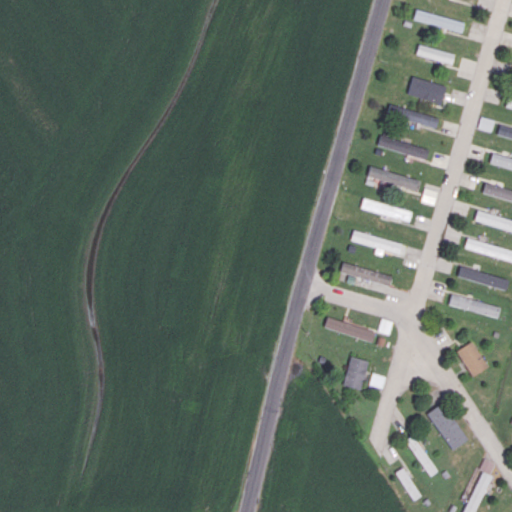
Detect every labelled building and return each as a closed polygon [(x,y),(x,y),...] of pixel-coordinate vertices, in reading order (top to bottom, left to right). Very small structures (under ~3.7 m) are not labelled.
[(412,21),(462,30),(464,19),(414,10),(412,21)] [(454,53),(418,44),(415,53),(451,63),(454,53)] [(407,94),(440,104),(446,85),(412,76),(407,94)] [(386,114),(435,127),(438,117),(389,103),(386,114)] [(478,128),(491,131),(494,119),(480,116),(478,128)] [(511,138),(511,126),(499,123),(496,134),(511,138)] [(377,145),(425,159),(428,149),(380,134),(377,145)] [(489,162),(511,169),(511,157),(492,152),(489,162)] [(418,179),(369,165),(366,176),(415,189),(418,179)] [(511,200),(511,189),(484,182),(482,192),(511,200)] [(437,190),(423,187),(420,201),(434,204),(437,190)] [(360,210),(409,219),(411,208),(362,199),(360,210)] [(474,220),(511,230),(511,219),(477,209),(474,220)] [(349,241),(382,250),(383,249),(399,253),(401,243),(352,229),(349,241)] [(511,260),(511,249),(466,238),(464,248),(511,260)] [(339,271),(388,285),(391,275),(342,261),(339,271)] [(508,279),(460,265),(457,275),(505,289),(508,279)] [(500,306),(451,293),(448,303),(497,317),(500,306)] [(323,326),(371,341),(374,331),(326,316),(323,326)] [(471,376),(487,366),(471,340),(455,350),(471,376)] [(367,360),(349,356),(342,385),(360,389),(367,360)] [(368,383),(381,387),(385,376),(372,372),(368,383)] [(453,449),(467,438),(440,402),(426,413),(453,449)] [(429,476),(437,470),(412,434),(404,440),(429,476)] [(490,472),(494,462),(484,458),(480,467),(490,472)] [(420,495),(402,467),(394,472),(412,500),(420,495)] [(461,511),(473,511),(491,475),(481,471),(461,511)]
